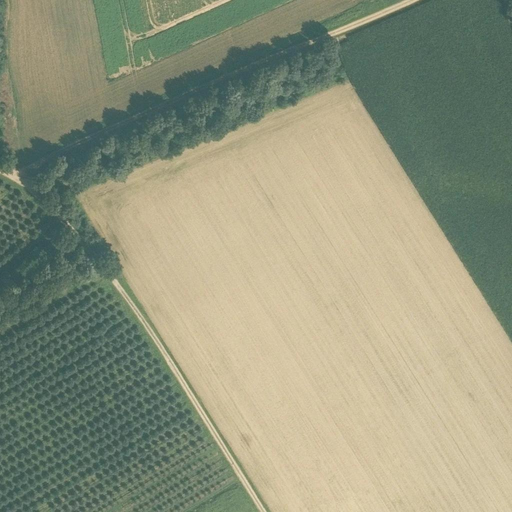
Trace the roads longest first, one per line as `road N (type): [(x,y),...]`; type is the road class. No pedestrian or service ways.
road 1 (track): [(23,177),(43,158),(409,0)]
road 2 (track): [(262,511),(172,362),(51,201),(23,177)]
